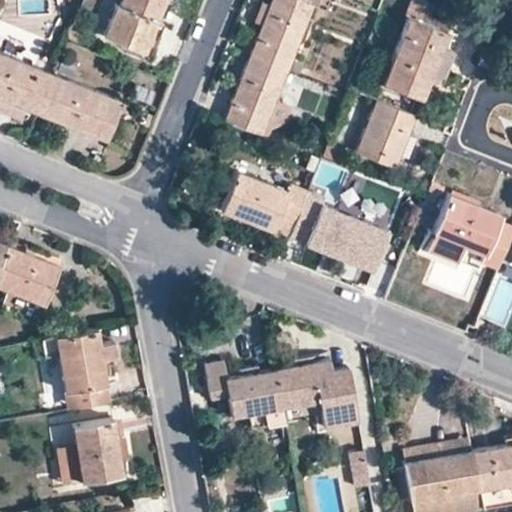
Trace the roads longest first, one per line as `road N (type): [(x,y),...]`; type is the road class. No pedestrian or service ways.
road 1 (tertiary): [(511,374),(129,221)]
road 2 (residential): [(129,221),(188,511)]
road 3 (residential): [(217,0),(129,221)]
road 4 (tertiary): [(129,221),(69,183),(0,156)]
road 5 (tertiary): [(0,192),(61,216),(129,221)]
